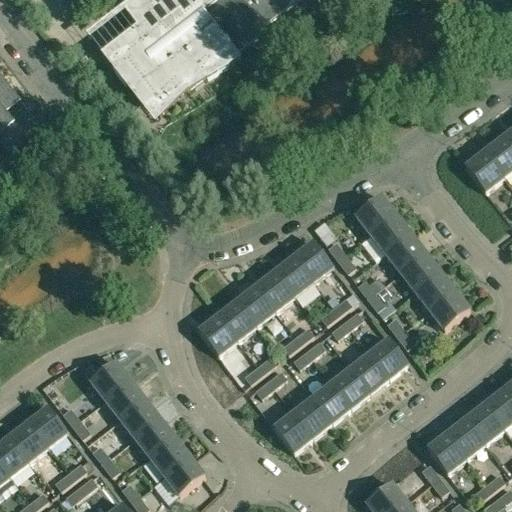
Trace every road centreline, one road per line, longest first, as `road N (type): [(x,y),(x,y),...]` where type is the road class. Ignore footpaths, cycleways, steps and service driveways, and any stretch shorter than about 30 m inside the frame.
road 1 (residential): [(185,246),(153,218),(0,20)]
road 2 (residential): [(310,508),(511,328)]
road 3 (residential): [(397,157),(251,238),(212,249),(185,246)]
road 4 (residential): [(265,478),(195,407),(164,326)]
road 5 (residential): [(0,402),(63,357),(164,326)]
road 6 (residential): [(511,289),(397,157)]
road 7 (residential): [(511,76),(397,157)]
